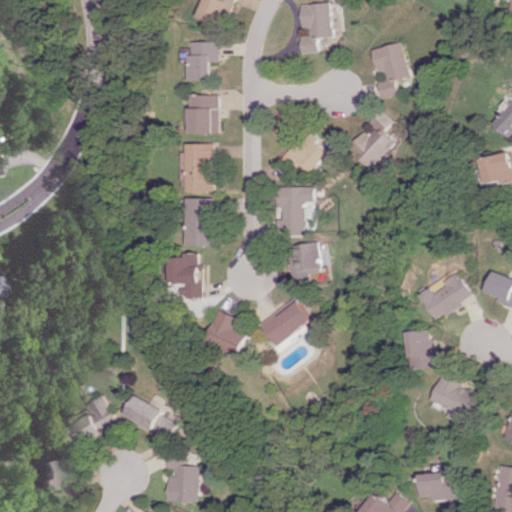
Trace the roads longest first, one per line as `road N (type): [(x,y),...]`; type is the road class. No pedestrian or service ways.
road 1 (residential): [(255,282),(255,47),(275,0)]
road 2 (residential): [(93,0),(94,84),(76,138),(49,175)]
